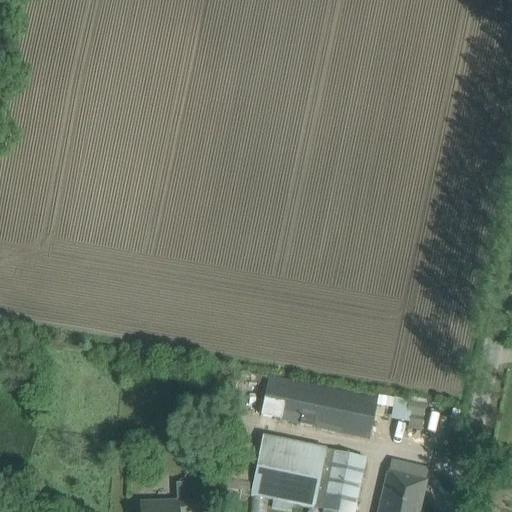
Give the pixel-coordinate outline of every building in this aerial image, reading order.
[(267,378),(259,417),(369,439),(377,401),(267,378)] [(263,439),(251,496),(323,510),(323,511),(354,511),(365,460),(263,439)] [(251,445),(231,443),(229,479),(248,480),(251,445)] [(391,461),(379,511),(418,511),(428,470),(391,461)] [(200,511),(200,503),(142,505),(142,511),(200,511)]
